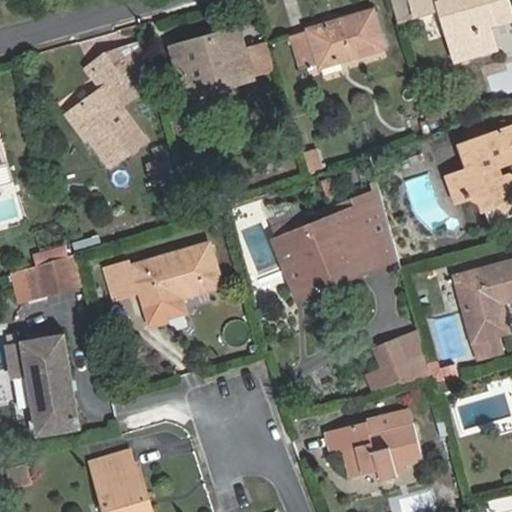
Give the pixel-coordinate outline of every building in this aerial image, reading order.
[(486,24),(510,18),(505,0),(410,0),(414,12),(438,6),(452,58),(493,48),(486,24)] [(316,67),(382,48),(373,11),(287,36),(297,69),(315,64),(316,67)] [(250,78),(241,47),(236,30),(174,48),(185,88),(216,79),(218,87),(250,78)] [(262,41),(241,47),(250,78),(270,72),(262,41)] [(72,113),(91,138),(113,165),(147,139),(122,104),(134,94),(122,78),(129,73),(123,49),(106,54),(90,66),(106,87),(72,113)] [(188,96),(218,87),(216,79),(185,88),(188,96)] [(428,126),(444,122),(439,107),(424,112),(428,126)] [(87,142),(91,138),(72,113),(67,117),(87,142)] [(496,169),(511,163),(511,126),(458,145),(467,171),(448,177),(456,200),(468,196),(479,201),(481,208),(497,203),(499,209),(511,204),(511,172),(505,173),(498,175),(496,169)] [(304,151),(310,171),(325,167),(318,147),(304,151)] [(156,159),(166,156),(164,148),(154,151),(156,159)] [(170,171),(166,156),(156,159),(160,174),(170,171)] [(341,270),(344,278),(396,257),(377,189),(357,198),(359,202),(306,223),(309,232),(277,244),(295,288),(341,270)] [(501,216),(499,209),(497,203),(481,208),(486,221),(501,216)] [(274,235),(277,244),(309,232),(306,223),(274,235)] [(178,291),(180,297),(221,285),(209,243),(131,264),(130,261),(105,268),(114,298),(139,291),(144,307),(162,302),(160,296),(178,291)] [(71,284),(63,256),(38,264),(45,290),(71,284)] [(499,300),(511,297),(511,260),(453,276),(470,341),(495,334),(506,331),(499,300)] [(298,296),(344,278),(341,270),(295,288),(298,296)] [(162,302),(180,297),(178,291),(160,296),(162,302)] [(495,334),(470,341),(475,359),(499,352),(495,334)] [(34,418),(57,415),(73,413),(62,335),(24,340),(34,418)] [(383,370),(408,364),(401,340),(377,346),(383,370)] [(427,362),(426,358),(408,364),(383,370),(388,385),(431,374),(427,362)] [(431,374),(433,382),(451,377),(447,364),(440,366),(438,359),(427,362),(431,374)] [(451,377),(457,375),(454,362),(447,364),(451,377)] [(434,385),(436,393),(455,388),(453,380),(434,385)] [(409,412),(392,416),(394,426),(412,422),(409,412)] [(394,426),(392,416),(323,431),(327,453),(341,450),(347,477),(376,471),(378,480),(404,474),(402,466),(419,462),(412,422),(394,426)] [(144,511),(142,500),(147,499),(138,464),(132,465),(129,450),(92,461),(105,511),(144,511)] [(28,481),(25,466),(7,470),(11,485),(28,481)] [(151,511),(147,499),(142,500),(144,511),(151,511)]
